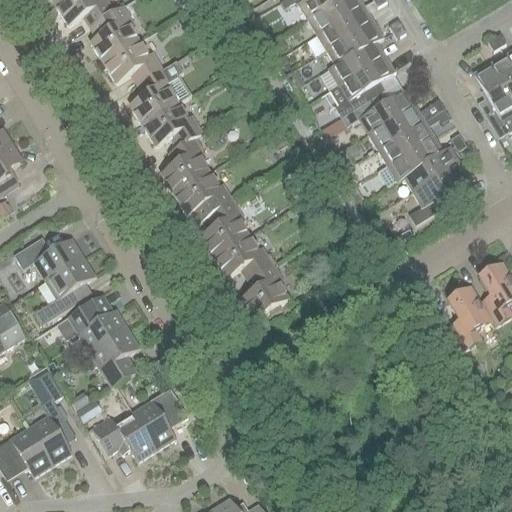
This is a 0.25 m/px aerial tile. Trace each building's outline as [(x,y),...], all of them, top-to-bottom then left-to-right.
[(49,0),(55,10),(70,0),(49,0)] [(115,17),(114,16),(107,5),(103,8),(98,0),(70,0),(55,10),(68,31),(83,21),(90,33),(102,25),(101,25),(115,17)] [(289,0),(280,6),(284,14),(296,7),(307,24),(346,0),(289,0)] [(316,40),(365,10),(358,0),(346,0),(307,24),(316,40)] [(383,0),(381,0),(374,5),(377,11),(387,5),(383,0)] [(325,55),(374,26),(365,10),(316,40),(325,55)] [(130,23),(123,11),(114,16),(115,17),(101,25),(102,25),(90,33),(97,43),(90,47),(103,68),(139,45),(126,25),(130,23)] [(392,36),(402,30),(398,24),(389,30),(392,36)] [(374,26),(325,55),(334,70),(335,71),(376,45),(377,46),(384,42),(374,26)] [(402,30),(392,36),(396,42),(406,37),(402,30)] [(494,42),(500,51),(506,48),(500,38),(494,42)] [(493,55),(500,51),(494,42),(488,46),(493,55)] [(138,90),(163,74),(155,63),(151,66),(139,45),(103,68),(116,89),(131,79),(138,90)] [(334,70),(327,74),(337,90),(386,61),(377,46),(376,45),(335,71),(334,70)] [(278,63),(283,70),(290,66),(285,59),(278,63)] [(511,106),(511,71),(504,59),(489,68),(511,106)] [(337,90),(329,95),(338,110),(335,112),(341,121),(382,97),(384,95),(379,86),(396,77),(386,61),(337,90)] [(192,100),(179,79),(183,77),(176,66),(163,74),(138,90),(144,100),(129,110),(143,131),(178,108),(192,100)] [(511,106),(489,68),(473,78),(487,102),(477,107),(497,141),(499,144),(511,136),(511,106)] [(382,97),(341,121),(347,131),(358,125),(367,139),(416,110),(406,94),(387,106),(382,97)] [(416,110),(367,139),(377,155),(425,125),(426,125),(435,120),(445,114),(438,104),(419,116),(416,110)] [(194,143),(202,138),(195,126),(191,129),(178,108),(143,131),(156,152),(174,141),(180,151),(194,143)] [(445,114),(435,120),(441,130),(451,123),(445,114)] [(386,170),(435,141),(425,125),(377,155),(386,170)] [(0,157),(13,149),(2,133),(0,134),(0,157)] [(454,150),(463,145),(459,138),(450,143),(454,150)] [(435,141),(386,170),(396,186),(396,187),(403,182),(402,181),(444,156),(443,155),(435,141)] [(205,161),(194,143),(180,151),(168,158),(175,169),(161,178),(174,199),(209,177),(201,164),(205,161)] [(463,145),(454,150),(458,156),(466,151),(463,145)] [(13,149),(0,157),(0,200),(19,188),(10,174),(23,165),(13,149)] [(444,156),(402,181),(403,182),(412,197),(460,167),(450,151),(443,155),(444,156)] [(460,167),(412,197),(421,212),(409,219),(415,230),(442,214),(436,204),(470,183),(460,167)] [(209,177),(174,199),(187,220),(191,217),(198,228),(208,221),(233,206),(226,195),(222,197),(209,177)] [(200,241),(213,262),(249,240),(236,220),(240,217),(233,206),(208,221),(215,232),(200,241)] [(248,285),(272,269),(265,258),(261,260),(249,240),(213,262),(226,283),(241,274),(248,285)] [(45,286),(84,262),(72,243),(51,256),(42,242),(14,260),(23,274),(33,268),(45,286)] [(84,262),(45,286),(56,304),(34,318),(42,330),(92,299),(85,288),(96,281),(84,262)] [(478,308),(490,326),(494,332),(511,321),(511,319),(507,311),(511,308),(511,285),(501,268),(479,281),(491,300),(479,307),(478,308)] [(272,269),(248,285),(254,295),(239,304),(253,326),(268,316),(270,319),(282,312),(280,309),(288,304),(275,283),(279,280),(272,269)] [(478,308),(479,307),(470,292),(448,305),(459,324),(447,332),(462,356),(481,345),(475,335),(490,326),(478,308)] [(89,358),(129,333),(117,314),(114,316),(104,300),(67,322),(68,324),(57,330),(67,345),(77,339),(89,358)] [(0,358),(26,342),(4,307),(0,309),(0,358)] [(140,352),(129,333),(89,358),(111,393),(138,376),(128,360),(140,352)] [(388,361),(398,375),(408,368),(398,354),(388,361)] [(28,385),(42,408),(50,403),(52,402),(52,403),(53,405),(54,406),(54,405),(63,400),(64,400),(63,399),(45,371),(26,382),(26,383),(27,383),(28,385)] [(132,416),(157,456),(176,444),(170,434),(188,422),(170,393),(132,416)] [(95,400),(75,409),(81,423),(101,415),(95,400)] [(29,431),(53,471),(72,459),(57,434),(67,428),(52,403),(41,410),(47,420),(29,431)] [(138,468),(157,456),(132,416),(113,428),(109,422),(91,434),(108,460),(118,453),(122,459),(129,455),(138,468)] [(34,483),(53,471),(29,431),(0,449),(0,474),(7,487),(28,473),(34,483)] [(235,511),(229,502),(213,511),(260,511),(259,510),(256,511),(245,511),(244,511),(235,511)]
